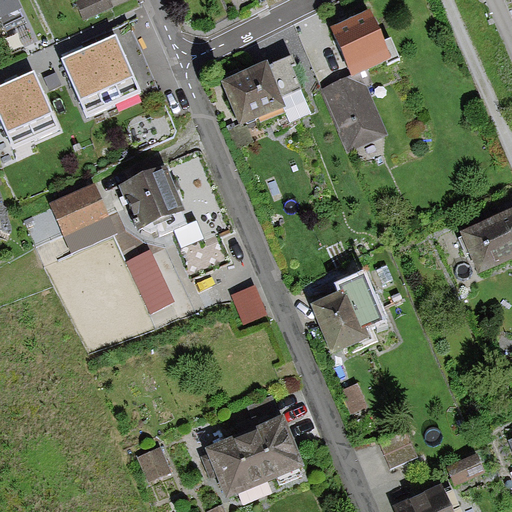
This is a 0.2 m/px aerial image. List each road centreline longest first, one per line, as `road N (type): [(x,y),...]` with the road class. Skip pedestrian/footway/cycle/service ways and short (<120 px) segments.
road 1 (residential): [(370,511),(180,62)]
road 2 (residential): [(180,62),(313,0)]
